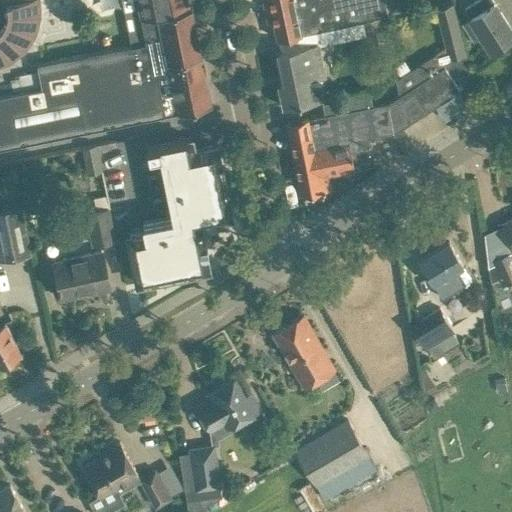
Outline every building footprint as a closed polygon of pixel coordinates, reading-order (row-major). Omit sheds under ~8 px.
[(121,0),(131,44),(37,63),(38,70),(19,73),(22,90),(20,90),(18,80),(3,84),(5,93),(0,94),(0,145),(212,103),(192,4),(189,5),(188,0),(121,0)] [(0,0),(0,64),(10,61),(25,49),(36,33),(41,15),(39,0),(0,0)] [(269,0),(278,38),(365,20),(382,17),(382,16),(388,14),(387,12),(384,0),(269,0)] [(490,47),(511,33),(511,29),(493,0),(476,0),(465,7),(490,47)] [(393,131),(460,88),(452,76),(470,72),(453,2),(435,6),(445,48),(397,79),(399,93),(388,103),(393,131)] [(368,34),(365,20),(278,38),(281,50),(280,50),(278,51),(285,81),(279,83),(283,104),(298,101),(298,103),(301,102),(301,101),(322,96),(318,77),(325,75),(319,44),(368,34)] [(324,112),(372,101),(370,94),(322,102),(324,112)] [(372,106),(372,101),(324,112),(324,113),(307,116),(287,120),(301,193),(331,187),(328,172),(354,167),(350,145),(357,144),(357,148),(372,145),(370,135),(393,131),(388,103),(387,103),(372,106)] [(190,149),(188,138),(191,137),(191,136),(147,145),(149,154),(160,152),(173,216),(143,222),(144,230),(128,233),(138,280),(208,266),(199,220),(230,214),(216,143),(190,149)] [(87,171),(101,168),(96,143),(82,146),(87,171)] [(19,191),(0,194),(0,256),(30,251),(21,203),(19,191)] [(93,243),(114,239),(105,195),(94,197),(96,210),(86,212),(93,243)] [(511,217),(503,222),(511,240),(511,217)] [(459,284),(471,277),(463,263),(449,240),(419,259),(441,294),(458,283),(459,284)] [(62,296),(84,292),(83,288),(109,282),(105,263),(102,249),(54,260),(62,296)] [(492,281),(501,277),(503,283),(511,279),(511,253),(511,250),(492,258),(494,262),(490,264),(492,281)] [(411,321),(426,345),(427,344),(434,355),(458,340),(451,329),(452,328),(438,305),(411,321)] [(305,385),(335,368),(303,313),(273,330),(305,385)] [(0,324),(0,363),(21,353),(12,335),(5,321),(0,324)] [(245,393),(235,375),(207,391),(210,396),(196,404),(210,428),(224,420),(227,426),(260,406),(251,389),(245,393)] [(435,397),(426,402),(431,411),(440,406),(435,397)] [(324,496),(366,471),(358,458),(368,453),(348,418),(296,448),(316,483),(324,496)] [(100,494),(138,472),(120,440),(107,447),(108,450),(83,464),(100,494)] [(196,487),(220,483),(214,443),(190,447),(196,487)] [(155,468),(140,476),(156,504),(171,496),(155,468)] [(0,487),(0,511),(21,511),(26,509),(11,482),(0,487)]
